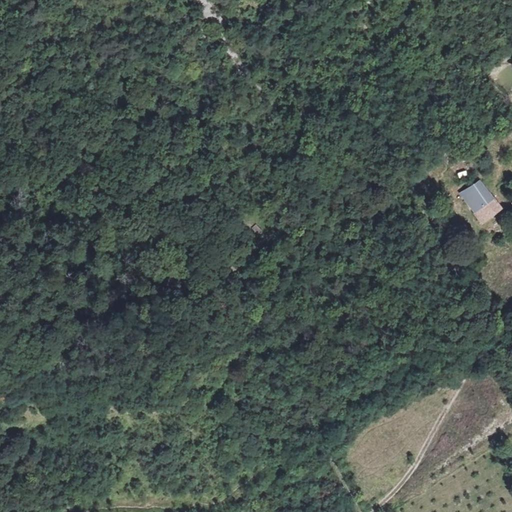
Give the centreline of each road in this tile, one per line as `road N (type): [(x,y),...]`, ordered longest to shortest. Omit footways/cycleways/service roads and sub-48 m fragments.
road 1 (track): [(228,275),(284,344),(358,511)]
road 2 (track): [(471,344),(474,357),(418,452),(370,511)]
